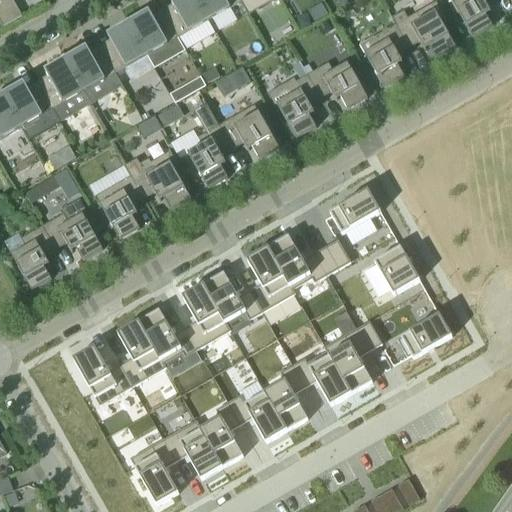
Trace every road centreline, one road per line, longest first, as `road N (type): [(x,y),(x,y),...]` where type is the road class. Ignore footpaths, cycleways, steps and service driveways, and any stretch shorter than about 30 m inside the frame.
road 1 (residential): [(0,354),(511,63)]
road 2 (residential): [(224,511),(485,365),(511,327)]
road 3 (residential): [(76,511),(0,375)]
